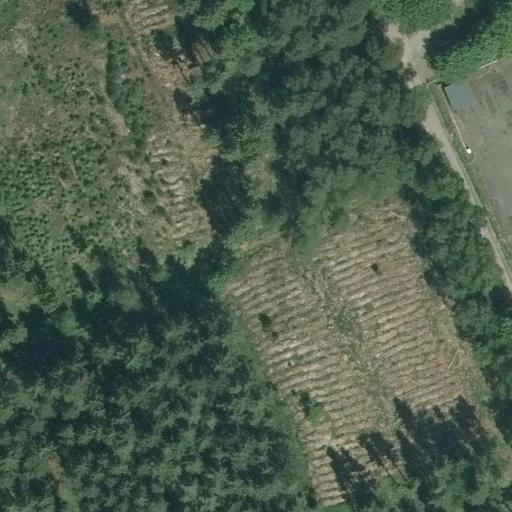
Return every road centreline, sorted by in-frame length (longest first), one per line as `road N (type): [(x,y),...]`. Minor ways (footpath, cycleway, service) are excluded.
road 1 (track): [(424,152),(0,362)]
road 2 (unclassified): [(391,75),(511,356)]
